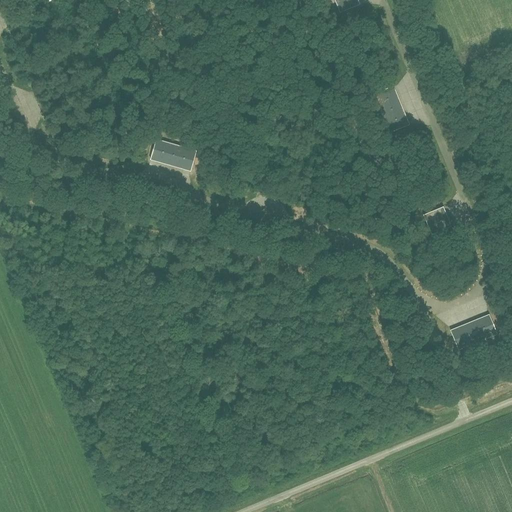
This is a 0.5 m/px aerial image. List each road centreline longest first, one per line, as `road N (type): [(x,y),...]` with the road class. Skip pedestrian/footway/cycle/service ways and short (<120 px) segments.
road 1 (track): [(463,411),(412,407),(355,283),(0,196)]
road 2 (unclassified): [(243,511),(511,401)]
